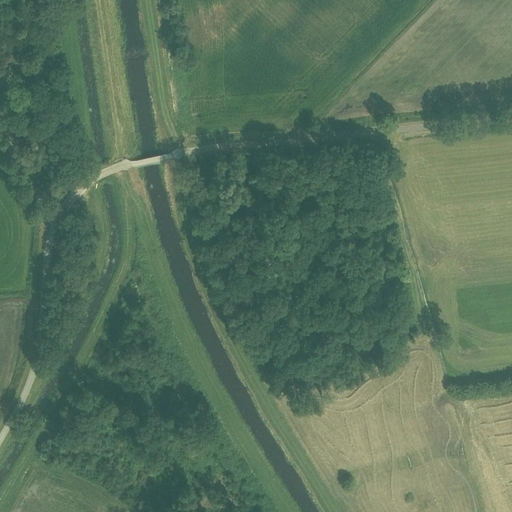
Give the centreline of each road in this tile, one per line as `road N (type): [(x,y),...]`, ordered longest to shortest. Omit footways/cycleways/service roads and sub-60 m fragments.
road 1 (unclassified): [(0,437),(37,357),(56,222),(85,183),(175,154),(511,115)]
road 2 (track): [(178,154),(178,198),(227,329),(335,511)]
